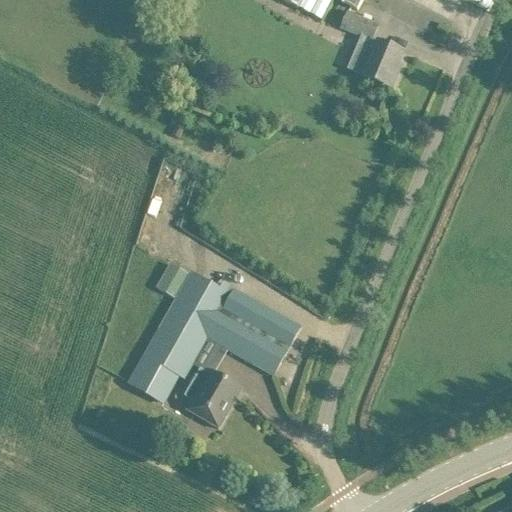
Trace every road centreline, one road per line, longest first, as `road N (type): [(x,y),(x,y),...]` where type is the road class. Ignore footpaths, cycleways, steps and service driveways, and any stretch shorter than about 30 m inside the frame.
road 1 (unclassified): [(347,511),(327,467),(326,394),(501,0)]
road 2 (secondary): [(376,511),(511,443)]
